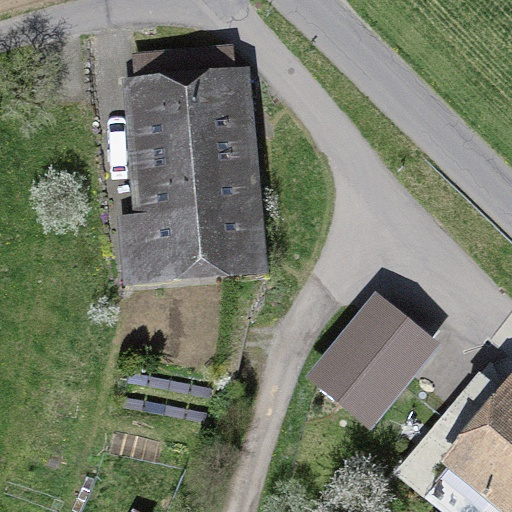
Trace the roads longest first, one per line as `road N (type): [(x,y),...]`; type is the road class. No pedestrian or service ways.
road 1 (track): [(511,328),(375,186),(224,0)]
road 2 (track): [(375,186),(293,330),(239,511)]
road 3 (tertiary): [(304,0),(511,204)]
road 4 (unclassified): [(134,0),(0,37)]
